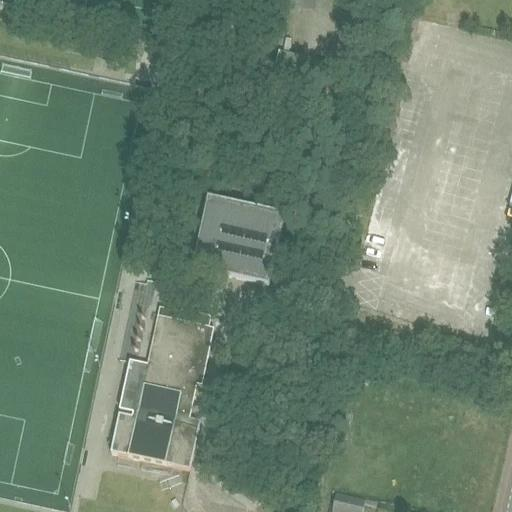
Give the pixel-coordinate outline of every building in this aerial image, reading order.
[(304,0),(304,2),(298,1),(296,11),(321,15),(322,0),(304,0)] [(330,99),(337,67),(278,54),(271,85),(330,99)] [(268,286),(284,216),(208,199),(192,270),(268,286)] [(197,382),(197,386),(202,387),(214,330),(209,329),(211,320),(209,318),(182,312),(179,314),(163,311),(159,314),(158,319),(148,368),(130,364),(120,412),(133,415),(138,416),(144,388),(180,395),(183,379),(197,382)] [(197,386),(197,382),(183,379),(180,395),(144,388),(138,416),(188,427),(190,420),(189,420),(197,386)] [(188,427),(138,416),(133,415),(132,419),(119,416),(111,455),(190,472),(200,423),(190,420),(188,427)]
